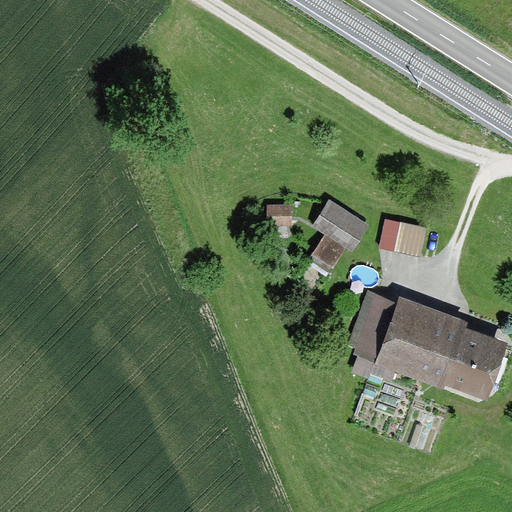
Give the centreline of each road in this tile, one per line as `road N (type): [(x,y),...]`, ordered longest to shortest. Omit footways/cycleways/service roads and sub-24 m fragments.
road 1 (track): [(498,164),(411,129),(206,0)]
road 2 (secondary): [(511,76),(389,0)]
